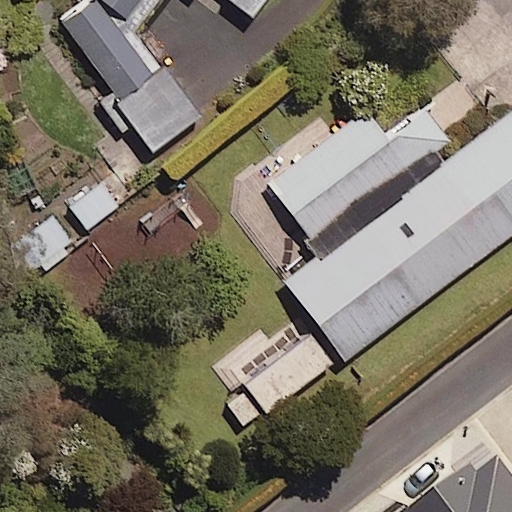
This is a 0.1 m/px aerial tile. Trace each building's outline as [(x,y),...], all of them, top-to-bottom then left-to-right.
[(233,0),(252,16),(265,0),(86,0),(59,21),(111,90),(95,103),(120,136),(128,130),(148,157),(200,118),(135,30),(158,0),(233,0)] [(255,176),(306,243),(265,273),(333,364),(511,230),(511,82),(452,127),(424,90),(381,121),(362,96),(255,176)] [(117,207),(100,183),(69,206),(87,230),(117,207)] [(0,250),(0,259),(18,284),(73,243),(51,213),(0,250)] [(329,364),(308,337),(221,403),(242,431),(329,364)] [(511,511),(511,476),(497,458),(426,511),(511,511)]
